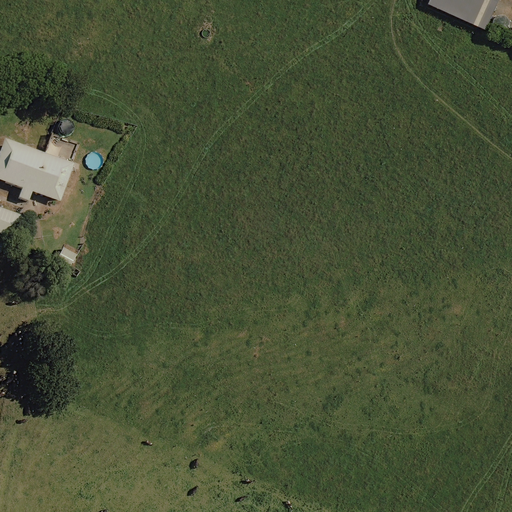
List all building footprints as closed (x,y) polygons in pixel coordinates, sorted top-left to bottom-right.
[(476,0),(436,0),(432,11),(482,33),(493,8),(476,0)] [(490,23),(489,25),(490,28),(490,29),(491,31),(492,33),(494,34),(495,36),(497,37),(499,37),(501,37),(504,37),(506,37),(508,36),(510,35),(511,33),(511,32),(511,18),(511,17),(510,16),(508,15),(506,14),(504,13),(502,13),(500,13),(498,13),(496,14),(494,15),(493,17),(491,19),(490,21),(490,23)] [(72,167),(3,143),(0,152),(0,183),(22,191),(19,201),(27,203),(30,194),(60,204),(72,167)] [(23,219),(0,210),(0,255),(9,259),(23,219)] [(66,273),(79,253),(67,244),(53,264),(66,273)]
